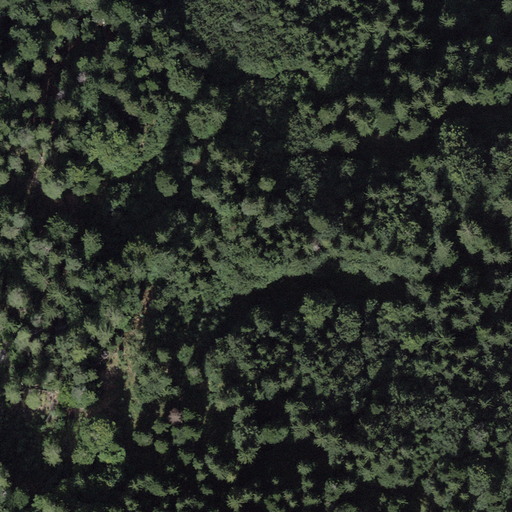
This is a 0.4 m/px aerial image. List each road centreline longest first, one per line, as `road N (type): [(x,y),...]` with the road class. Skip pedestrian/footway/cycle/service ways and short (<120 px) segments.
road 1 (track): [(184,122),(210,87),(299,72),(312,77),(350,132),(367,139),(422,139),(451,114),(511,113)]
road 2 (track): [(430,511),(358,477),(250,468),(215,424)]
